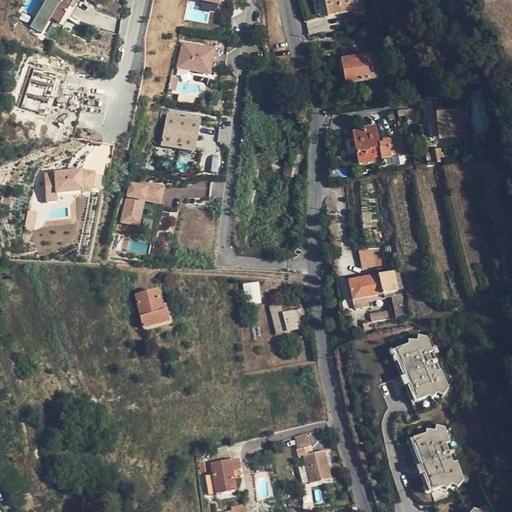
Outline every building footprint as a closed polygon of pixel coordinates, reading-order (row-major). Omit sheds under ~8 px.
[(50,18),(61,23),(71,0),(43,0),(31,28),(44,33),(50,18)] [(325,0),(329,17),(352,12),(349,0),(325,0)] [(361,0),(349,0),(352,12),(353,14),(363,12),(361,0)] [(365,38),(368,55),(371,54),(374,69),(378,69),(377,65),(386,63),(383,47),(379,41),(369,37),(365,38)] [(182,42),(177,67),(211,73),(216,48),(182,42)] [(342,48),(344,60),(353,58),(350,47),(342,48)] [(353,58),(344,60),(341,60),(346,86),(376,80),(374,69),(371,54),(368,55),(353,58)] [(438,106),(437,98),(420,101),(422,109),(438,106)] [(431,112),(432,124),(438,123),(439,139),(450,138),(460,137),(459,110),(431,112)] [(166,114),(161,145),(195,151),(200,120),(166,114)] [(382,157),(379,141),(376,127),(365,129),(366,131),(354,134),(354,138),(344,141),(347,156),(358,154),(360,165),(375,163),(374,158),(382,157)] [(383,140),(387,159),(393,158),(392,156),(397,155),(400,167),(407,166),(402,137),(383,140)] [(461,145),(460,137),(450,138),(451,146),(461,145)] [(382,160),(387,159),(383,140),(379,141),(382,157),(382,160)] [(213,155),(210,172),(218,173),(220,156),(213,155)] [(44,173),(47,199),(58,197),(58,192),(83,189),(92,191),(96,171),(82,168),(44,173)] [(129,179),(120,221),(140,225),(145,201),(162,205),(166,187),(129,179)] [(385,265),(382,248),(369,248),(359,250),(362,270),(385,265)] [(352,302),(366,299),(384,295),(399,291),(394,271),(348,282),(352,302)] [(261,302),(259,282),(244,283),(245,303),(261,302)] [(163,311),(162,306),(158,290),(134,295),(142,328),(169,322),(166,311),(163,311)] [(396,318),(394,308),(371,314),(372,323),(396,318)] [(303,310),(294,312),(298,328),(307,326),(303,310)] [(278,333),(298,328),(294,312),(274,316),(278,333)] [(409,344),(394,348),(414,401),(430,395),(433,399),(438,392),(444,395),(449,387),(426,336),(418,333),(417,339),(409,338),(409,344)] [(427,434),(413,439),(432,491),(448,485),(452,489),(456,482),(462,486),(468,477),(444,426),(436,424),(435,429),(427,429),(427,434)] [(295,437),(298,448),(309,446),(306,434),(295,437)] [(303,455),(305,466),(308,481),(309,483),(331,479),(325,451),(313,453),(311,445),(309,446),(298,448),(296,449),(298,456),(303,455)] [(216,463),(214,450),(196,455),(197,464),(205,463),(206,465),(211,464),(216,463)] [(239,460),(216,463),(211,464),(215,493),(235,490),(234,481),(233,472),(240,470),(239,460)] [(197,464),(198,476),(207,475),(206,465),(205,463),(197,464)] [(302,482),(308,481),(305,466),(299,467),(302,482)] [(242,479),(240,470),(233,472),(234,481),(242,479)] [(356,503),(347,505),(348,511),(358,510),(356,503)]
